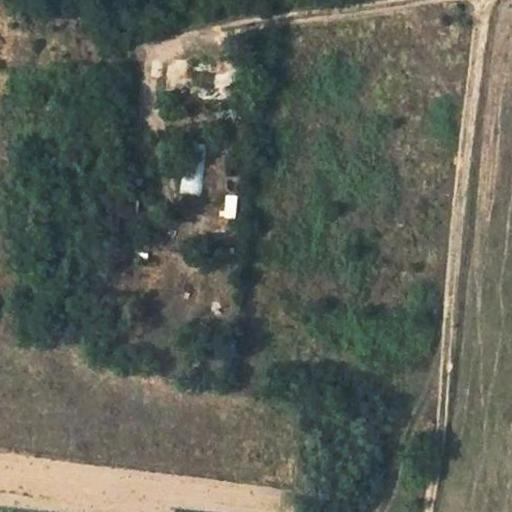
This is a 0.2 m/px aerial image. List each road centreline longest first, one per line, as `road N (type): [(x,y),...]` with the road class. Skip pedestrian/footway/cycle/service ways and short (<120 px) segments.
road 1 (track): [(490,0),(427,511)]
road 2 (track): [(119,53),(204,31),(403,0)]
